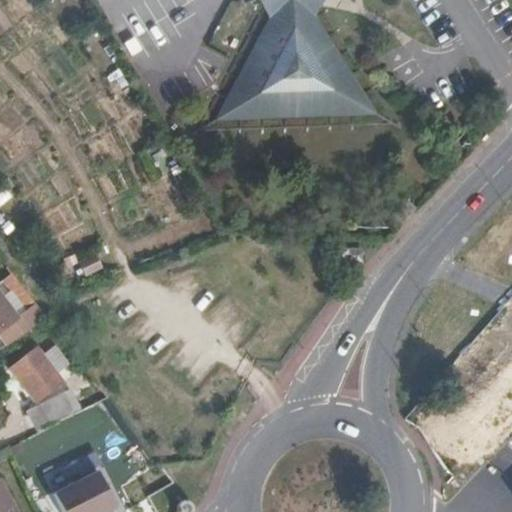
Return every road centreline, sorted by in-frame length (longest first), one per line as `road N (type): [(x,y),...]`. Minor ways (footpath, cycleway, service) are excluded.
road 1 (tertiary): [(402,275),(291,427)]
road 2 (unknown): [(481,36),(457,62),(434,64),(375,21),(326,0)]
road 3 (tertiary): [(379,438),(374,355),(402,275)]
road 4 (tertiary): [(402,275),(511,158)]
